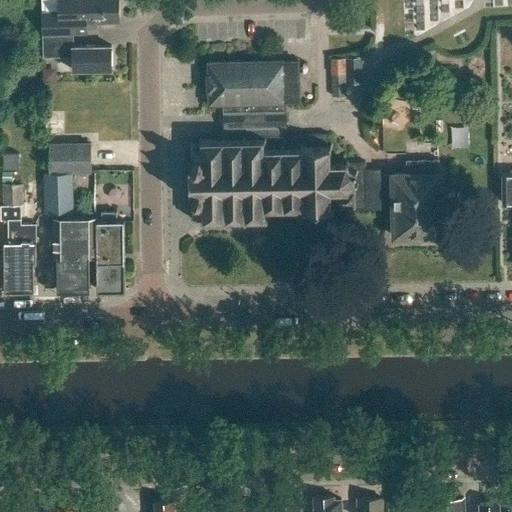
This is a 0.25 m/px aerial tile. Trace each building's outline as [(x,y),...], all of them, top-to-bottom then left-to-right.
[(58,0),(59,12),(41,12),(41,36),(73,36),(86,35),(86,26),(103,26),(103,19),(118,18),(117,0),(58,0)] [(73,36),(41,36),(42,58),(73,58),(73,71),(112,71),(112,47),(74,47),(73,36)] [(224,125),(224,136),(222,136),(222,140),(203,141),(201,138),(199,140),(202,143),(194,143),(191,141),(189,144),(191,146),(192,160),(191,160),(191,168),(189,168),(189,193),(191,193),(191,202),(192,202),(193,216),(190,219),(192,221),(195,218),(203,218),(200,221),(202,223),(205,220),(223,220),(224,224),(227,224),(226,220),(244,219),(244,223),(247,223),(247,220),(264,219),(267,222),(270,219),(268,218),(269,217),(269,209),(282,209),(282,213),(285,212),(285,209),(302,209),(300,211),(303,214),(305,211),(311,211),(311,216),(324,216),(324,211),(330,211),(332,213),(335,211),(333,209),(341,209),(341,211),(343,211),(343,210),(356,209),(365,209),(381,209),(393,208),(394,237),(440,236),(439,160),(406,161),(407,173),(392,174),(392,175),(388,175),(388,188),(381,188),(381,170),(365,170),(365,162),(348,163),(348,162),(346,160),(345,164),(330,164),(330,148),(332,146),(330,143),(327,146),(323,146),(323,140),(310,141),(310,146),(304,146),(301,143),(299,146),(301,148),(285,149),(284,103),(286,103),(286,101),(295,101),(295,102),(298,102),(298,101),(300,101),(300,99),(298,99),(298,88),(299,88),(299,86),(298,86),(298,76),(299,76),(299,74),(298,74),(297,64),(298,64),(298,61),(297,61),(294,61),(294,62),(285,62),(285,61),(283,61),(283,60),(281,60),(281,61),(268,62),(268,60),(266,60),(266,62),(254,62),(254,61),(251,61),(251,62),(239,62),(239,61),(237,61),(237,62),(225,63),(225,62),(223,62),(223,63),(210,63),(210,61),(208,62),(208,63),(207,63),(207,65),(208,65),(208,76),(207,76),(207,78),(208,78),(209,88),(208,88),(208,91),(209,102),(208,102),(208,104),(209,104),(209,105),(211,105),(211,104),(224,103),(224,117),(219,117),(220,126),(224,125)] [(43,68),(43,83),(57,83),(57,68),(43,68)] [(332,75),(332,97),(346,96),(345,75),(332,75)] [(91,143),(49,144),(50,173),(50,174),(72,173),(91,173),(91,143)] [(43,173),(44,213),(72,212),(72,173),(50,174),(50,173),(43,173)] [(511,173),(501,174),(502,203),(511,202),(511,173)] [(23,183),(1,182),(1,221),(8,221),(8,241),(3,241),(4,291),(34,290),(34,262),(35,262),(35,224),(21,224),(21,206),(23,206),(23,183)] [(103,212),(103,220),(96,220),(97,256),(97,290),(125,289),(125,219),(117,220),(117,212),(103,212)] [(97,256),(96,220),(96,218),(54,219),(54,257),(57,257),(58,290),(90,290),(90,256),(97,256)] [(463,511),(463,498),(458,498),(458,494),(448,495),(448,498),(433,498),(433,511),(463,511)] [(396,510),(390,510),(389,511),(416,511),(416,496),(396,496),(396,510)] [(333,497),(314,497),(314,511),(340,511),(340,501),(333,501),(333,497)] [(277,501),(273,501),(273,511),(299,511),(299,500),(287,501),(286,498),(277,499),(277,501)] [(382,511),(382,499),(356,500),(356,511),(382,511)] [(155,502),(155,511),(173,511),(174,501),(155,502)]
